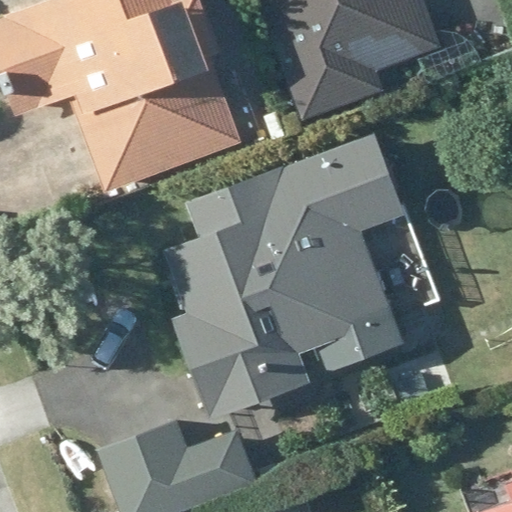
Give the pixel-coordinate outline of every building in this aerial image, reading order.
[(247,137),(191,0),(45,0),(0,18),(0,81),(19,128),(67,109),(101,195),(247,137)] [(256,0),(301,123),(380,95),(373,76),(439,53),(419,0),(256,0)] [(410,211),(381,134),(187,205),(197,233),(148,251),(208,412),(402,341),(360,229),(410,211)] [(182,415),(101,447),(126,511),(185,511),(257,483),(235,428),(193,444),(182,415)] [(511,511),(511,478),(473,493),(480,511),(511,511)]
